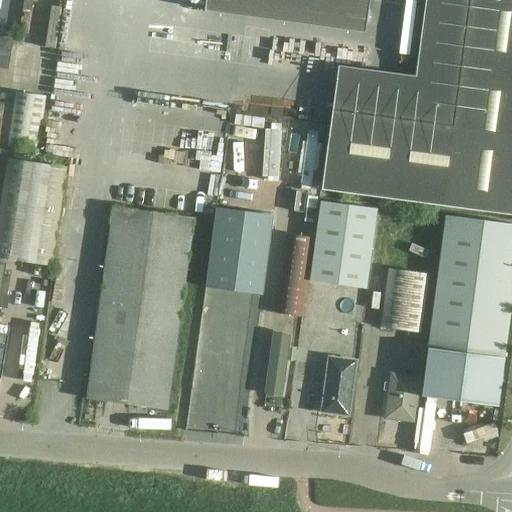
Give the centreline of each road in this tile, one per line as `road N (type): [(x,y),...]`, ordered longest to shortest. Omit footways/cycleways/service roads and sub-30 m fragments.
road 1 (unknown): [(108,0),(90,57),(59,448)]
road 2 (unclassified): [(511,487),(428,485),(357,466),(227,459)]
road 3 (unclassified): [(227,459),(0,443)]
road 4 (unclassified): [(227,459),(336,511)]
